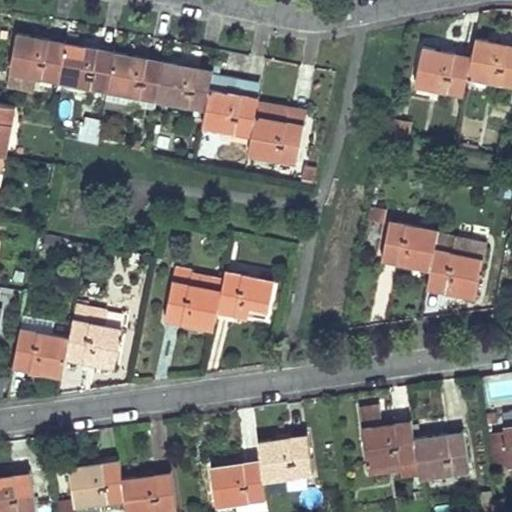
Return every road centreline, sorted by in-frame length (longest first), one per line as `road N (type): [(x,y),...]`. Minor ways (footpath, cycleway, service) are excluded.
road 1 (residential): [(0,421),(511,350)]
road 2 (residential): [(182,0),(333,21),(435,0)]
